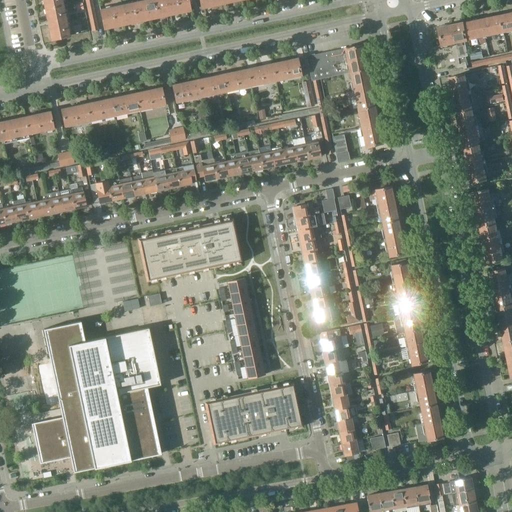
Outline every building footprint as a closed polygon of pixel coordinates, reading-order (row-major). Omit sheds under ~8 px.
[(61,0),(43,0),(45,9),(63,5),(61,0)] [(143,0),(141,0),(122,4),(126,24),(147,19),(143,0)] [(165,0),(143,0),(147,19),(168,15),(165,0)] [(187,0),(165,0),(168,15),(190,10),(187,0)] [(122,4),(101,8),(105,28),(126,24),(122,4)] [(63,5),(45,9),(48,22),(49,26),(52,41),(57,39),(56,39),(69,36),(63,5)] [(511,12),(499,16),(503,32),(511,29),(511,12)] [(479,20),(463,23),(467,40),(479,37),(480,43),(486,42),(485,36),(503,32),(499,16),(484,19),(484,18),(479,19),(479,20)] [(463,23),(451,25),(455,43),(460,64),(453,66),(453,69),(463,67),(464,69),(467,69),(467,66),(469,66),(466,56),(468,56),(464,40),(467,40),(463,23)] [(451,25),(439,28),(441,37),(443,45),(446,60),(448,67),(453,66),(460,64),(455,43),(451,25)] [(352,47),(312,55),(315,68),(364,57),(362,45),(352,47)] [(312,55),(306,56),(311,76),(312,81),(313,80),(317,80),(345,74),(350,73),(366,69),(367,69),(364,57),(315,68),(312,55)] [(280,62),(272,64),(275,80),(300,74),(297,59),(289,60),(280,62)] [(255,68),(247,69),(251,85),(275,80),(272,64),(264,66),(255,68)] [(503,65),(499,66),(502,84),(507,83),(503,65)] [(231,73),(223,75),(226,91),(251,85),(247,69),(239,71),(231,73)] [(350,73),(345,74),(346,80),(351,79),(358,109),(374,106),(370,90),(371,90),(370,85),(369,85),(366,69),(350,73)] [(454,76),(449,77),(453,93),(452,93),(453,97),(453,98),(454,97),(457,113),(472,109),(465,74),(454,76)] [(206,79),(198,80),(201,96),(226,91),(223,75),(215,76),(214,77),(206,79)] [(181,84),(173,86),(173,87),(176,101),(201,96),(198,80),(190,82),(181,84)] [(308,81),(301,83),(307,108),(314,106),(308,81)] [(507,85),(501,86),(505,102),(511,101),(507,85)] [(144,92),(136,94),(140,109),(164,104),(162,91),(161,88),(153,90),(144,92)] [(120,97),(111,99),(115,115),(140,109),(136,94),(128,95),(120,97)] [(501,95),(490,97),(491,103),(504,101),(503,94),(501,95)] [(95,103),(87,104),(90,120),(115,115),(111,99),(103,101),(95,103)] [(70,108),(62,110),(65,125),(90,120),(87,104),(79,106),(70,108)] [(374,106),(358,109),(365,147),(381,143),(378,127),(379,127),(378,122),(377,122),(374,106)] [(493,107),(488,108),(490,121),(490,122),(497,120),(494,107),(493,107)] [(472,109),(457,113),(460,128),(459,128),(460,132),(461,132),(464,148),(480,144),(478,138),(484,137),(482,127),(476,128),(472,109)] [(33,116),(25,118),(28,133),(53,128),(56,127),(53,112),(50,112),(42,114),(33,116)] [(8,121),(0,123),(4,139),(5,143),(29,138),(28,133),(25,118),(17,119),(8,121)] [(224,119),(216,121),(218,131),(226,129),(224,119)] [(184,127),(176,128),(179,141),(187,139),(186,134),(184,127)] [(176,128),(169,130),(171,138),(172,143),(179,141),(176,128)] [(344,135),(332,137),(333,143),(345,141),(344,135)] [(198,140),(191,142),(193,154),(200,152),(198,140)] [(188,142),(171,146),(172,151),(183,149),(184,156),(190,154),(188,142)] [(298,143),(293,144),(294,148),(297,161),(301,160),(302,160),(303,162),(309,160),(305,145),(298,147),(298,143)] [(317,143),(305,145),(309,160),(314,159),(314,158),(315,157),(320,156),(317,143)] [(480,144),(464,148),(467,163),(467,167),(468,167),(471,183),(487,180),(480,144)] [(269,146),(258,148),(260,154),(263,170),(269,169),(269,167),(274,166),(270,149),(269,146)] [(280,147),(270,149),(274,166),(279,165),(280,165),(280,166),(286,165),(283,150),(281,150),(280,147)] [(160,148),(148,151),(150,160),(162,158),(161,154),(160,148)] [(294,148),(283,150),(286,165),(291,164),(291,162),(292,162),(297,161),(294,148)] [(72,151),(64,153),(67,165),(75,163),(74,159),(72,151)] [(247,152),(236,155),(237,160),(240,175),(246,174),(245,172),(247,172),(251,171),(247,152)] [(260,154),(247,152),(251,171),(256,170),(257,170),(257,171),(263,170),(260,154)] [(64,153),(58,154),(59,162),(60,166),(67,165),(64,153)] [(197,156),(194,156),(198,177),(204,176),(205,181),(210,180),(211,179),(212,181),(217,180),(214,164),(213,159),(201,161),(200,155),(197,156)] [(237,160),(226,162),(229,176),(233,175),(234,175),(234,176),(240,175),(237,160)] [(93,162),(86,164),(88,176),(95,174),(93,162)] [(226,162),(214,164),(217,180),(223,178),(223,177),(224,177),(229,176),(226,162)] [(77,166),(66,168),(67,174),(78,172),(79,177),(86,176),(83,164),(77,166)] [(182,166),(176,168),(180,187),(186,186),(185,185),(191,184),(190,180),(196,179),(192,164),(182,166)] [(175,168),(164,170),(168,188),(173,187),(174,188),(180,187),(176,168),(175,168)] [(164,170),(153,172),(154,177),(158,192),(163,191),(163,190),(168,188),(164,170)] [(153,171),(141,174),(142,176),(143,180),(146,193),(151,192),(151,193),(158,192),(154,177),(153,172),(153,171)] [(142,176),(131,178),(135,197),(140,196),(140,195),(146,193),(143,180),(142,176)] [(131,178),(119,180),(123,198),(128,197),(128,198),(135,197),(131,178)] [(119,180),(107,182),(108,187),(112,202),(118,201),(117,199),(123,198),(119,180)] [(107,182),(90,185),(94,202),(99,201),(100,203),(105,202),(105,203),(112,202),(108,187),(107,182)] [(76,183),(68,185),(69,189),(70,191),(70,195),(74,210),(80,209),(80,208),(85,206),(82,192),(82,189),(77,190),(76,183)] [(390,186),(375,190),(381,223),(397,220),(394,205),(395,205),(394,201),(393,201),(390,186)] [(69,189),(59,191),(60,197),(63,211),(68,210),(68,211),(74,210),(70,195),(70,191),(69,189)] [(489,189),(473,192),(476,208),(477,212),(480,227),(496,224),(492,206),(500,205),(498,194),(490,195),(489,189)] [(59,191),(47,194),(48,200),(51,215),(57,214),(57,212),(63,211),(60,197),(59,191)] [(344,197),(338,198),(340,210),(351,208),(348,196),(344,197)] [(363,198),(355,200),(357,210),(366,208),(363,198)] [(24,199),(13,201),(14,207),(17,221),(23,220),(23,221),(29,220),(25,204),(24,199)] [(327,200),(330,212),(336,211),(333,199),(327,200)] [(48,200),(37,202),(40,216),(45,215),(46,216),(51,215),(48,200)] [(327,200),(322,202),(324,213),(330,212),(327,200)] [(37,202),(25,204),(29,220),(34,219),(34,217),(40,216),(37,202)] [(306,205),(293,208),(294,213),(293,213),(294,219),(313,215),(318,214),(317,209),(312,210),(311,204),(306,205)] [(14,207),(2,209),(5,225),(11,223),(11,222),(17,221),(14,207)] [(313,215),(294,219),(295,225),(296,225),(297,230),(311,228),(315,227),(313,215)] [(207,225),(139,240),(148,280),(240,260),(232,220),(220,222),(207,225)] [(397,220),(381,223),(388,256),(404,253),(401,238),(402,238),(401,234),(400,234),(397,220)] [(496,224),(480,227),(484,242),(483,243),(484,247),(485,247),(488,263),(503,259),(496,224)] [(311,228),(297,230),(298,236),(299,242),(314,239),(311,228)] [(314,239),(299,242),(300,248),(301,248),(302,253),(316,250),(321,249),(318,238),(314,239)] [(316,250),(302,253),(303,258),(302,259),(304,265),(323,261),(321,254),(317,255),(316,250)] [(323,261),(304,265),(305,271),(306,270),(307,276),(321,273),(325,272),(324,267),(323,261)] [(406,262),(391,265),(397,298),(413,295),(410,281),(411,281),(410,276),(409,276),(406,262)] [(506,268),(490,272),(493,287),(492,287),(493,291),(493,292),(494,292),(497,307),(511,303),(511,299),(509,286),(511,285),(511,277),(511,274),(507,275),(506,268)] [(321,273),(307,276),(308,281),(307,281),(308,287),(323,284),(327,283),(325,272),(321,273)] [(244,278),(227,282),(229,293),(247,289),(244,278)] [(323,284),(308,287),(310,293),(312,298),(325,296),(330,295),(328,283),(327,283),(323,284)] [(247,289),(229,293),(232,303),(249,300),(247,289)] [(159,293),(148,296),(150,306),(162,304),(159,293)] [(325,296),(312,298),(313,304),(312,304),(313,310),(328,307),(334,305),(332,294),(330,295),(325,296)] [(413,295),(397,298),(404,331),(420,328),(417,314),(417,310),(416,309),(413,295)] [(249,300),(232,303),(234,314),(251,310),(249,300)] [(351,316),(346,317),(347,324),(359,321),(355,302),(348,303),(351,316)] [(511,303),(497,307),(500,322),(500,327),(501,327),(504,342),(511,340),(511,303)] [(328,307),(313,310),(314,316),(315,316),(316,322),(330,319),(328,307)] [(251,310),(234,314),(236,325),(253,321),(251,310)] [(44,421),(31,423),(40,464),(46,462),(62,459),(65,458),(70,457),(72,468),(73,472),(105,465),(110,464),(135,459),(161,454),(160,452),(147,387),(160,384),(160,383),(156,365),(155,362),(153,351),(148,328),(148,327),(84,341),(80,321),(44,329),(43,329),(44,330),(49,354),(50,358),(50,363),(38,366),(39,369),(46,406),(59,404),(60,409),(62,417),(44,421)] [(253,321),(236,325),(238,335),(256,332),(253,321)] [(360,325),(348,327),(350,336),(362,333),(360,325)] [(420,328),(404,331),(411,365),(427,361),(424,347),(423,342),(420,328)] [(339,329),(319,333),(322,347),(321,347),(322,353),(337,350),(342,349),(343,349),(339,329)] [(256,332),(238,335),(241,346),(258,342),(256,332)] [(258,342),(241,346),(243,356),(260,353),(258,342)] [(337,350),(322,353),(323,359),(324,359),(326,364),(339,362),(345,360),(342,349),(337,350)] [(260,353),(243,356),(245,367),(262,363),(260,353)] [(327,369),(325,370),(327,376),(342,373),(347,372),(345,360),(339,362),(326,364),(327,369)] [(245,367),(240,368),(242,374),(243,379),(247,378),(265,374),(262,363),(245,367)] [(429,371),(413,374),(417,391),(418,398),(420,407),(435,404),(432,389),(433,389),(432,385),(429,371)] [(342,373),(327,376),(328,382),(329,382),(329,383),(330,387),(344,384),(346,384),(344,373),(342,374),(342,373)] [(249,393),(206,403),(214,442),(214,443),(248,436),(279,429),(285,428),(301,424),(297,404),(292,384),(249,393)] [(344,384),(330,387),(331,391),(331,392),(330,392),(331,399),(346,395),(344,384)] [(406,393),(395,395),(397,402),(408,400),(406,393)] [(346,395),(331,399),(333,404),(334,404),(334,405),(335,410),(349,407),(346,395)] [(424,425),(416,426),(417,431),(425,430),(427,440),(442,437),(439,422),(440,422),(439,418),(438,418),(435,404),(420,407),(424,425)] [(349,407),(335,410),(336,414),(336,415),(335,415),(336,421),(351,418),(357,417),(355,406),(349,407)] [(351,418),(336,421),(337,427),(338,427),(338,428),(339,432),(353,429),(360,428),(359,422),(352,424),(351,418)] [(353,429),(339,432),(340,438),(341,443),(356,440),(362,439),(360,428),(353,429)] [(395,434),(387,435),(389,447),(397,446),(396,442),(396,440),(395,438),(395,434)] [(383,436),(377,437),(378,445),(379,449),(380,449),(385,448),(383,436)] [(377,437),(370,438),(372,450),(375,450),(379,449),(378,445),(377,437)] [(356,440),(341,443),(342,450),(343,450),(343,451),(344,455),(358,452),(356,440)] [(449,482),(441,484),(443,495),(451,493),(456,492),(472,489),(470,477),(460,479),(454,480),(449,481),(449,482)] [(441,484),(435,485),(437,496),(443,495),(441,484)] [(427,485),(415,487),(418,506),(424,505),(430,504),(429,501),(430,501),(427,485)] [(415,487),(403,490),(406,508),(418,506),(415,487)] [(456,492),(451,493),(454,505),(459,504),(475,501),(472,489),(456,492)] [(403,490),(391,492),(393,508),(394,511),(396,511),(407,510),(406,508),(403,490)] [(391,492),(379,494),(381,510),(393,508),(391,492)] [(379,494),(366,496),(369,511),(381,510),(379,494)] [(476,511),(475,501),(459,504),(460,511),(476,511)] [(344,505),(343,505),(344,511),(356,511),(355,503),(350,504),(344,505)]
